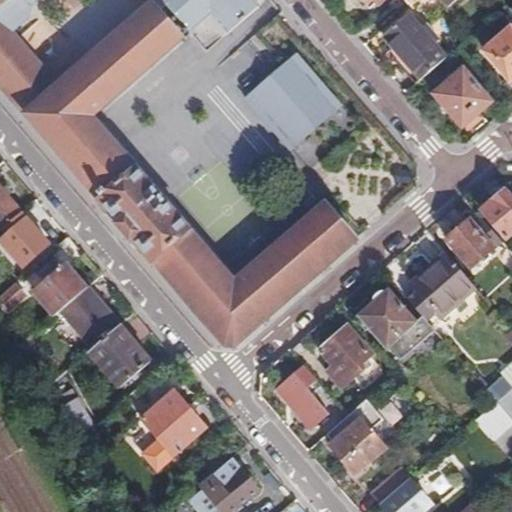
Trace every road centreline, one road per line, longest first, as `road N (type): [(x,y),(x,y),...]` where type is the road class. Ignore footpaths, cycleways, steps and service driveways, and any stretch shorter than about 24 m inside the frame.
road 1 (residential): [(220,388),(0,139)]
road 2 (residential): [(220,388),(455,178)]
road 3 (residential): [(455,178),(293,0)]
road 4 (residential): [(329,511),(220,388)]
